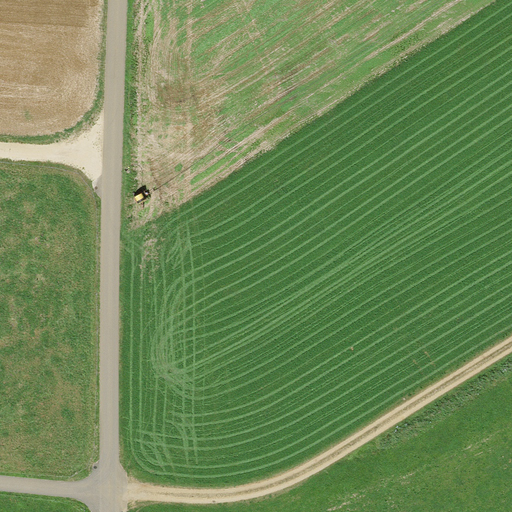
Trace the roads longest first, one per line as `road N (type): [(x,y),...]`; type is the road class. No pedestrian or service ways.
road 1 (track): [(511,345),(255,490),(222,500),(107,494)]
road 2 (unclassified): [(114,154),(107,511)]
road 3 (unclassified): [(114,154),(117,0)]
